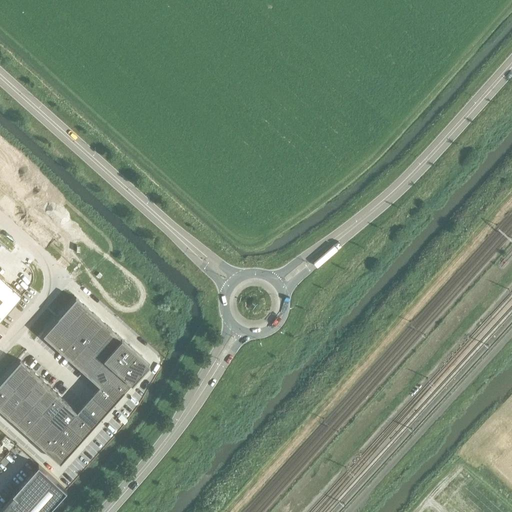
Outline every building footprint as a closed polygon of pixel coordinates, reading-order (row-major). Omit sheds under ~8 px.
[(0,273),(0,318),(21,294),(22,293),(0,273)] [(76,297),(59,316),(71,327),(88,307),(76,297)] [(88,307),(71,327),(82,337),(99,317),(88,307)] [(59,316),(43,334),(55,344),(71,327),(59,316)] [(99,317),(82,337),(89,343),(93,346),(110,327),(99,317)] [(71,327),(55,344),(66,354),(82,337),(71,327)] [(110,327),(93,346),(97,350),(104,356),(121,338),(110,327)] [(82,337),(66,354),(74,361),(89,343),(82,337)] [(121,338),(104,356),(116,367),(119,370),(136,351),(121,338)] [(89,343),(74,361),(81,367),(97,350),(93,346),(89,343)] [(97,350),(81,367),(89,374),(104,356),(97,350)] [(136,351),(119,370),(132,381),(143,368),(144,366),(144,365),(144,363),(144,361),(144,359),(143,357),(136,351)] [(104,356),(89,374),(100,384),(100,385),(108,377),(116,367),(104,356)] [(20,360),(5,377),(17,387),(32,370),(20,360)] [(116,367),(108,377),(123,390),(132,381),(119,370),(116,367)] [(32,370),(17,387),(28,397),(43,380),(32,370)] [(5,377),(0,382),(0,405),(17,387),(5,377)] [(100,384),(88,397),(104,411),(123,390),(108,377),(100,385),(100,384)] [(43,380),(28,397),(35,404),(51,387),(43,380)] [(17,387),(0,405),(0,407),(10,416),(28,397),(17,387)] [(51,387),(35,404),(43,410),(58,393),(51,387)] [(58,393),(43,410),(50,417),(66,400),(58,393)] [(28,397),(10,416),(18,423),(35,404),(28,397)] [(77,410),(71,418),(86,432),(104,411),(88,397),(77,410)] [(66,400),(50,417),(62,428),(71,418),(77,410),(66,400)] [(35,404),(18,423),(26,430),(43,410),(35,404)] [(43,410),(26,430),(33,436),(50,417),(43,410)] [(50,417),(33,436),(45,447),(62,428),(50,417)] [(71,418),(62,428),(77,441),(86,432),(71,418)] [(62,428),(45,447),(55,456),(56,456),(59,457),(61,456),(64,456),(65,455),(77,441),(62,428)] [(45,511),(67,488),(64,486),(38,463),(12,492),(13,493),(0,508),(0,511),(45,511)]
